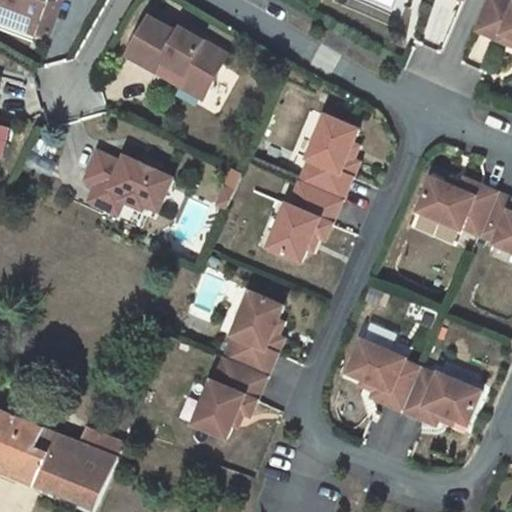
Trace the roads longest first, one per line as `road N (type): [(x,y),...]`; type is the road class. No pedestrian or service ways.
road 1 (residential): [(414,97),(302,380),(307,434),(441,487),(495,451),(511,408)]
road 2 (residential): [(414,97),(225,0)]
